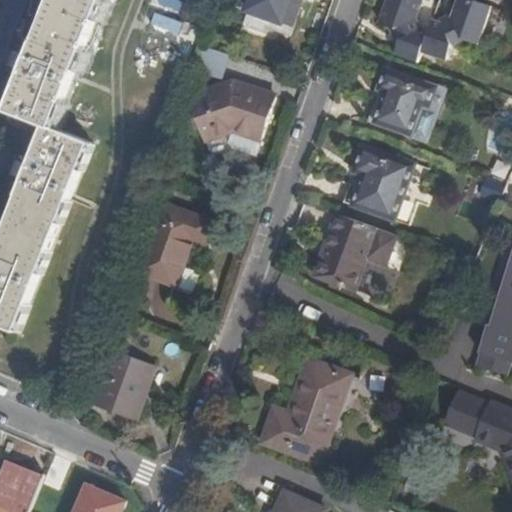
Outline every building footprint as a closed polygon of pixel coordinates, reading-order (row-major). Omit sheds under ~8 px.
[(0,324),(18,332),(91,144),(54,128),(103,0),(51,0),(9,111),(47,126),(0,247),(0,324)] [(300,0),(294,0),(285,27),(247,14),(245,20),(287,34),(300,0)] [(285,27),(294,0),(251,0),(247,14),(285,27)] [(397,56),(418,64),(422,53),(448,62),(453,48),(466,41),(480,45),(493,6),(474,0),(460,0),(457,12),(441,23),(436,21),(432,32),(425,29),(417,15),(421,0),(389,0),(381,26),(391,31),(400,48),(397,56)] [(227,56),(199,47),(193,69),(220,78),(227,56)] [(386,93),(376,124),(414,137),(424,104),(431,107),(439,84),(387,67),(378,90),(386,93)] [(278,96),(235,83),(189,98),(206,143),(234,133),(263,142),(278,96)] [(424,104),(414,137),(429,143),(447,87),(439,84),(431,107),(424,104)] [(368,121),(376,124),(386,93),(378,90),(368,121)] [(263,142),(234,133),(231,142),(235,149),(259,156),(263,142)] [(348,201),(401,218),(420,162),(366,144),(348,201)] [(420,162),(401,218),(417,224),(435,167),(420,162)] [(493,179),(510,184),(511,177),(511,166),(499,162),(493,179)] [(486,176),(479,195),(501,203),(510,184),(493,179),(486,176)] [(214,224),(162,204),(136,272),(175,287),(193,242),(205,246),(214,224)] [(397,268),(407,237),(338,213),(318,275),(367,293),(379,262),(397,268)] [(511,276),(498,326),(493,325),(485,352),(511,359),(511,276)] [(124,328),(110,323),(105,337),(119,342),(124,328)] [(113,352),(93,405),(135,421),(155,367),(113,352)] [(352,375),(312,360),(293,414),(278,409),(266,443),(321,462),(352,375)] [(505,450),(511,468),(511,410),(492,403),(478,440),(505,450)] [(0,511),(32,511),(45,478),(10,464),(0,488),(0,511)] [(327,511),(328,509),(287,491),(277,511),(327,511)]
